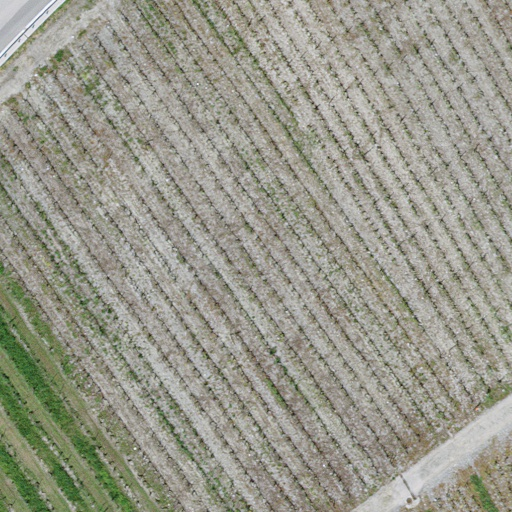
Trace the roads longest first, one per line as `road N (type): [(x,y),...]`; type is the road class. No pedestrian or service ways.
road 1 (track): [(0,122),(167,0)]
road 2 (track): [(388,511),(511,417)]
